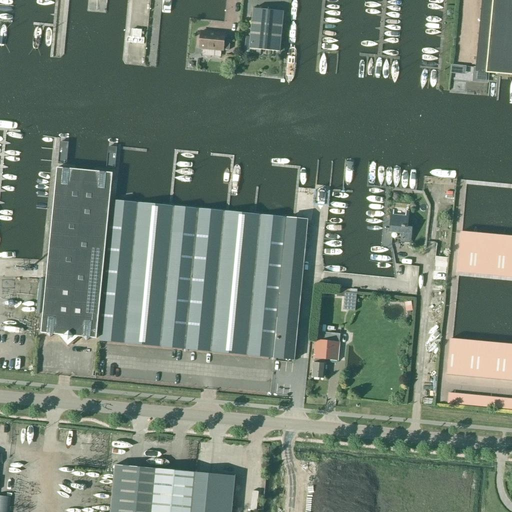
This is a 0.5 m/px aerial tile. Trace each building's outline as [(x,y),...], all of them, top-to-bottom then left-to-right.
[(511,75),(511,0),(481,0),(475,72),(511,75)] [(260,50),(279,52),(283,11),(253,9),(250,38),(246,37),(245,52),(260,54),(260,50)] [(224,40),(224,34),(201,32),(199,48),(229,50),(230,40),(224,40)] [(47,334),(50,338),(54,334),(84,337),(87,341),(91,338),(96,338),(113,173),(57,168),(41,333),(47,334)] [(311,271),(314,238),(312,238),(306,237),(307,220),(113,201),(99,341),(294,360),(294,359),(303,270),(311,271)] [(400,242),(410,243),(412,227),(407,227),(409,212),(406,211),(405,216),(393,215),(394,210),(391,210),(389,229),(385,228),(384,244),(391,245),(393,233),(401,233),(400,242)] [(457,272),(511,277),(511,236),(461,232),(457,272)] [(411,265),(401,264),(399,280),(409,281),(411,265)] [(442,294),(442,270),(429,269),(428,293),(442,294)] [(356,294),(335,293),(335,298),(343,298),(342,310),(355,311),(356,294)] [(409,301),(401,301),(402,313),(409,312),(409,301)] [(324,359),(338,361),(340,334),(316,331),(315,340),(314,358),(315,358),(315,363),(313,362),(312,377),(324,379),(325,364),(324,364),(324,359)] [(511,344),(450,339),(447,374),(511,380),(511,344)] [(441,405),(511,409),(511,398),(441,394),(441,405)] [(115,465),(110,511),(151,511),(155,469),(115,465)] [(190,511),(195,472),(155,469),(151,511),(190,511)] [(231,511),(234,476),(195,472),(190,511),(231,511)]
